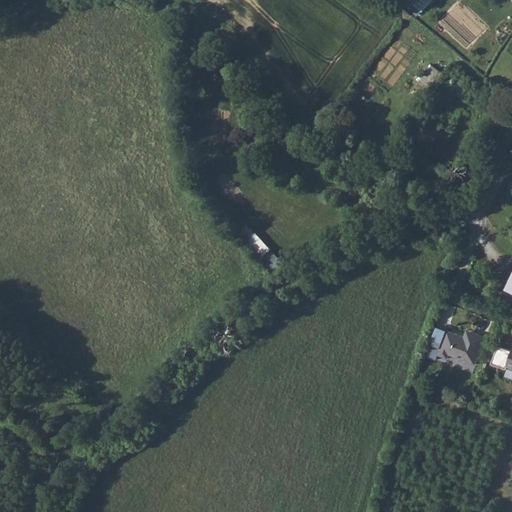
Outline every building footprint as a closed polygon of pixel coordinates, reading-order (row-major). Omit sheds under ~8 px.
[(433,0),(406,0),(404,3),(415,13),(420,9),(422,11),(433,0)] [(443,72),(431,64),(420,79),(433,87),(443,72)] [(273,269),(282,261),(249,222),(240,230),(273,269)] [(465,337),(438,326),(426,355),(437,359),(439,355),(448,358),(449,354),(459,358),(460,354),(467,357),(469,362),(475,364),(486,337),(471,331),(469,338),(465,337)] [(511,350),(499,345),(492,363),(507,369),(508,366),(511,367),(511,350)]
